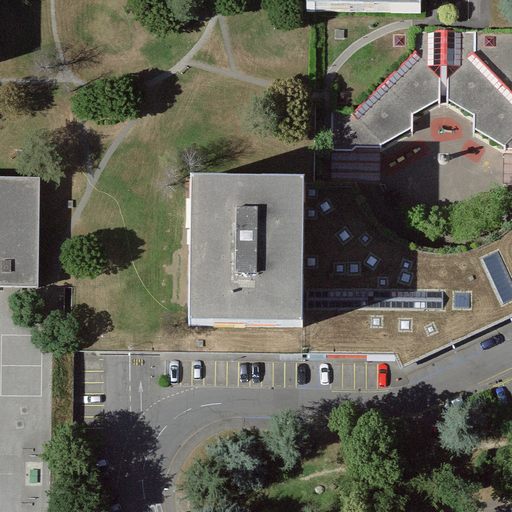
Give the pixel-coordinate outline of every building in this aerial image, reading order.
[(307,0),(307,12),(419,13),(418,0),(307,0)] [(511,32),(469,32),(415,31),(414,53),(351,113),(333,113),(331,150),(334,150),(352,151),(355,146),(379,147),(380,143),(412,127),(411,114),(437,99),(449,99),(476,115),(476,129),(504,145),(504,150),(511,150),(511,32)] [(352,151),(334,150),(333,167),(333,182),(356,183),(382,183),(383,151),(352,151)] [(0,287),(38,287),(40,176),(0,174),(0,287)] [(189,326),(303,328),(306,182),(190,181),(189,326)] [(363,205),(356,183),(333,182),(306,182),(303,328),(303,355),(394,356),(401,370),(505,321),(511,318),(511,226),(506,234),(499,238),(486,247),(473,251),(459,254),(436,256),(400,246),(373,223),(363,205)]
